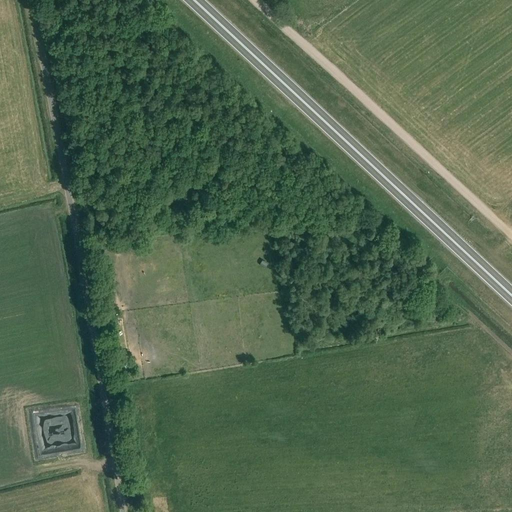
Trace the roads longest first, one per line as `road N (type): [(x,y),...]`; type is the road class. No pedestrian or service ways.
road 1 (unclassified): [(123,511),(32,0)]
road 2 (trunk): [(511,295),(194,0)]
road 3 (track): [(256,0),(511,234)]
